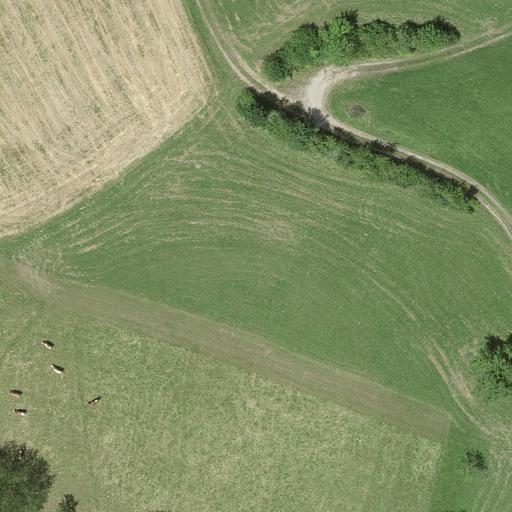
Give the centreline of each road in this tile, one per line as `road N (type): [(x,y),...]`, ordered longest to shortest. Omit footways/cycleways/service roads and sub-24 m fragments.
road 1 (track): [(511,25),(313,80),(293,105),(249,80),(215,43),(198,0)]
road 2 (track): [(293,105),(435,167),(481,198),(511,234)]
